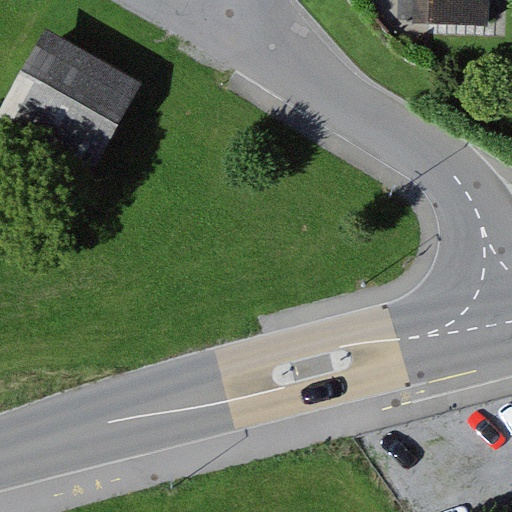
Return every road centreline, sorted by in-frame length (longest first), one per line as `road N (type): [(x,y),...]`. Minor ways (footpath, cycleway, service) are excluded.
road 1 (residential): [(509,323),(0,452)]
road 2 (residential): [(509,323),(479,218),(432,158),(250,44)]
